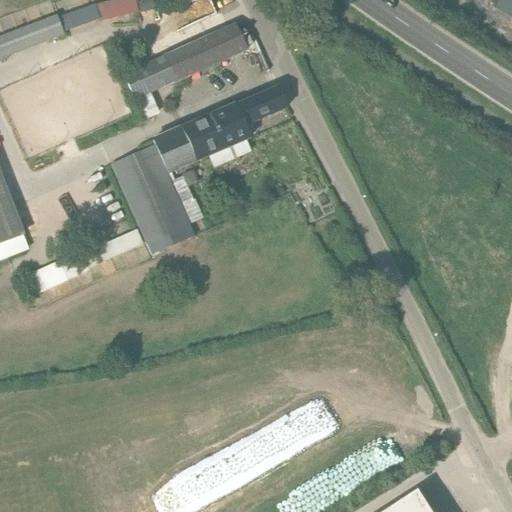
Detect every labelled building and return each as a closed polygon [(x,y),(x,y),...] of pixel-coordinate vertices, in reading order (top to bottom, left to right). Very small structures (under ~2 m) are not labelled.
[(64,31),(137,11),(134,0),(112,0),(59,14),(64,31)] [(145,10),(121,17),(123,26),(148,19),(145,10)] [(54,19),(0,38),(0,59),(60,36),(54,19)] [(246,51),(234,27),(161,60),(172,84),(246,51)] [(172,84),(161,60),(122,77),(133,101),(146,96),(172,84)] [(276,90),(234,107),(243,128),(285,109),(276,90)] [(155,115),(146,96),(133,101),(142,121),(155,115)] [(234,107),(207,118),(221,150),(209,156),(214,166),(249,152),(244,141),(248,139),(243,128),(234,107)] [(207,118),(152,142),(166,174),(209,156),(221,150),(207,118)] [(152,147),(110,166),(145,245),(187,226),(152,147)] [(0,183),(0,262),(27,252),(0,183)] [(135,234),(80,258),(85,271),(141,246),(135,234)] [(78,255),(33,275),(41,294),(87,274),(85,271),(80,258),(78,255)] [(430,511),(419,494),(390,511),(430,511)]
